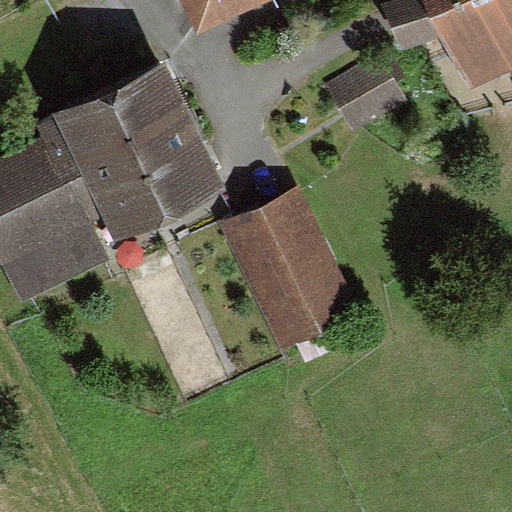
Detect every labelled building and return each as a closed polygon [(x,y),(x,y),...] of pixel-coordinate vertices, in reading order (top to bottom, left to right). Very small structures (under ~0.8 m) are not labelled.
[(188,0),(196,18),(236,0),(188,0)] [(511,0),(442,0),(477,78),(511,62),(511,0)] [(384,46),(326,76),(353,126),(410,96),(384,46)] [(213,168),(155,56),(61,104),(67,117),(0,151),(0,226),(30,284),(105,246),(83,203),(106,191),(119,217),(213,168)] [(305,190),(236,224),(290,335),(359,302),(305,190)]
